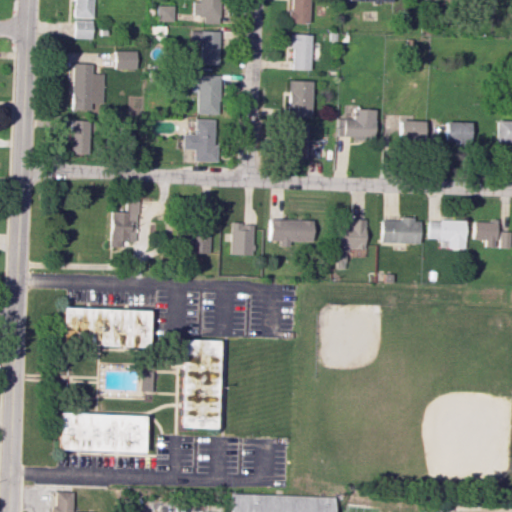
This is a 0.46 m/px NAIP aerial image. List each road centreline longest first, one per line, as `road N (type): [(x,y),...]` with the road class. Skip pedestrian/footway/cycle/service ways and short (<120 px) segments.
road 1 (tertiary): [(25,0),(4,511)]
road 2 (residential): [(511,189),(18,170)]
road 3 (residential): [(253,0),(245,179)]
